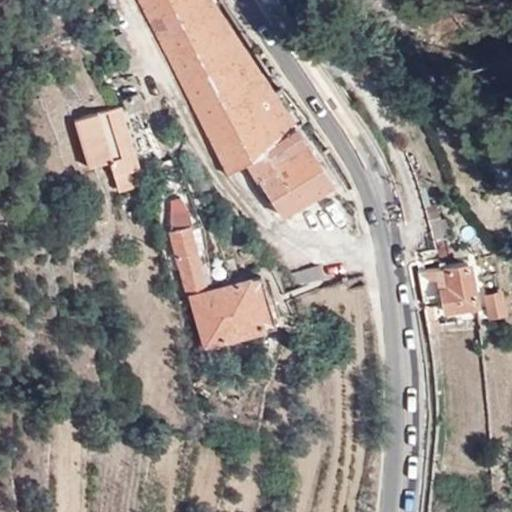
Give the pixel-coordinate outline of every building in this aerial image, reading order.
[(232,114),(262,91),(234,48),(204,0),(113,0),(150,66),(211,184),(227,175),(261,148),(232,114)] [(285,130),(290,125),(288,122),(262,91),(232,114),(261,148),(285,130)] [(126,178),(124,171),(127,170),(107,117),(107,116),(106,116),(104,110),(83,118),(84,122),(59,130),(72,177),(74,176),(79,175),(87,214),(107,209),(105,204),(125,200),(116,180),(126,178)] [(321,185),(285,130),(261,148),(227,175),(268,227),(321,185)] [(435,234),(436,238),(450,236),(447,218),(441,219),(441,215),(438,202),(429,204),(432,217),(435,234)] [(431,235),(435,234),(432,217),(427,218),(431,235)] [(186,302),(210,293),(200,254),(194,256),(186,237),(166,246),(186,302)] [(469,260),(427,270),(429,280),(437,278),(446,315),(480,306),(469,260)] [(280,281),(287,297),(320,286),(313,271),(280,281)] [(250,284),(210,293),(186,302),(203,348),(266,330),(250,284)] [(504,289),(484,290),(486,317),(506,316),(504,289)]
